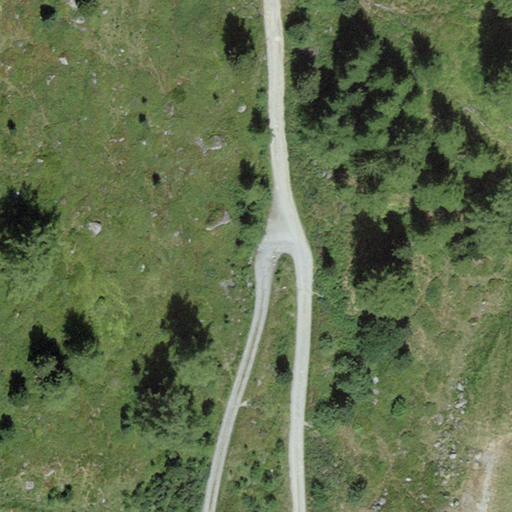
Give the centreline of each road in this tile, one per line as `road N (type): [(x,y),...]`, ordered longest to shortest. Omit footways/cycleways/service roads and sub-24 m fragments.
road 1 (track): [(270,0),(282,236),(294,240),(303,269),(299,511)]
road 2 (track): [(208,511),(261,310),(267,256),(282,236)]
